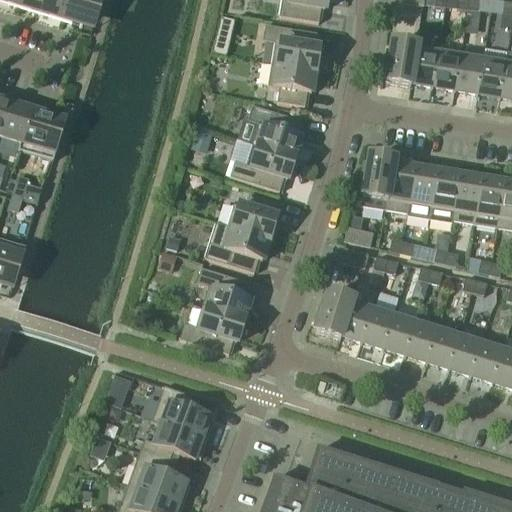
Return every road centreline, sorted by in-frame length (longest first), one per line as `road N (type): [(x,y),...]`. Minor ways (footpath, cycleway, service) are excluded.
road 1 (residential): [(276,352),(356,111)]
road 2 (residential): [(511,426),(276,352)]
road 3 (residential): [(219,511),(276,352)]
road 4 (residential): [(511,136),(356,111)]
